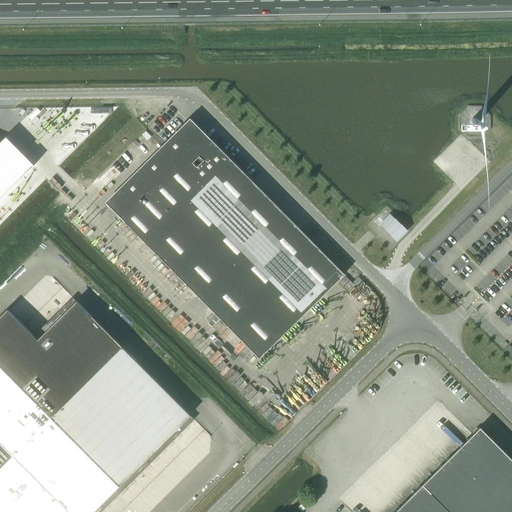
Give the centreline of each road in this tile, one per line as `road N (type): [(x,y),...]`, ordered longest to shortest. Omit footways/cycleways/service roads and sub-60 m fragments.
road 1 (motorway): [(0,11),(511,4)]
road 2 (unclassified): [(413,315),(195,96),(0,94)]
road 3 (tertiary): [(219,511),(413,315)]
road 4 (tertiary): [(511,414),(413,315)]
